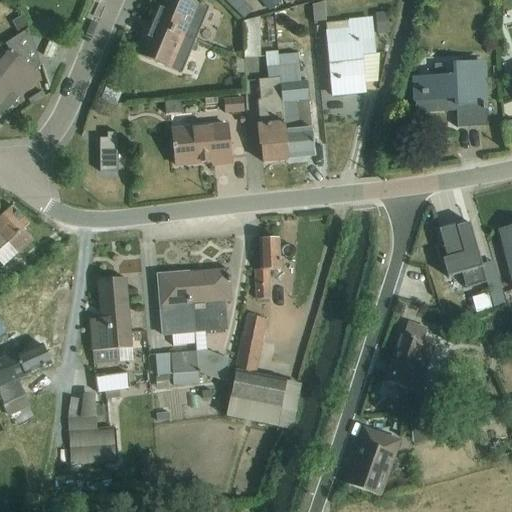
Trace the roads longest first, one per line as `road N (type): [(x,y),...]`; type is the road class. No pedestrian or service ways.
road 1 (residential): [(13,180),(61,214),(104,221),(406,188)]
road 2 (unclassified): [(311,511),(385,308),(406,188)]
road 3 (residential): [(13,180),(54,129),(111,0)]
